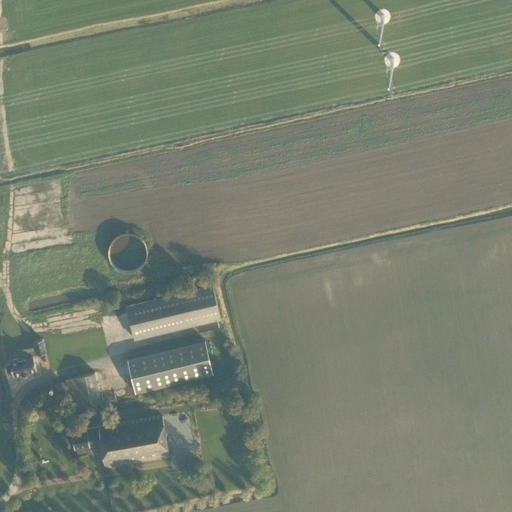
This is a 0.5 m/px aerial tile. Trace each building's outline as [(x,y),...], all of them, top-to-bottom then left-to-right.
[(109,259),(139,263),(143,236),(114,231),(109,259)] [(221,319),(213,283),(126,304),(135,339),(197,324),(199,331),(219,326),(217,319),(221,319)] [(46,353),(43,339),(35,341),(36,346),(23,349),(24,356),(9,358),(10,361),(8,362),(7,365),(7,368),(9,370),(11,371),(12,374),(20,372),(20,374),(27,372),(27,371),(35,370),(33,355),(37,354),(46,353)] [(206,340),(191,343),(127,359),(135,391),(200,375),(214,372),(206,340)] [(102,401),(95,371),(65,378),(72,408),(102,401)] [(105,466),(169,456),(162,415),(87,427),(88,430),(72,433),(75,448),(90,446),(90,444),(101,443),(105,466)]
